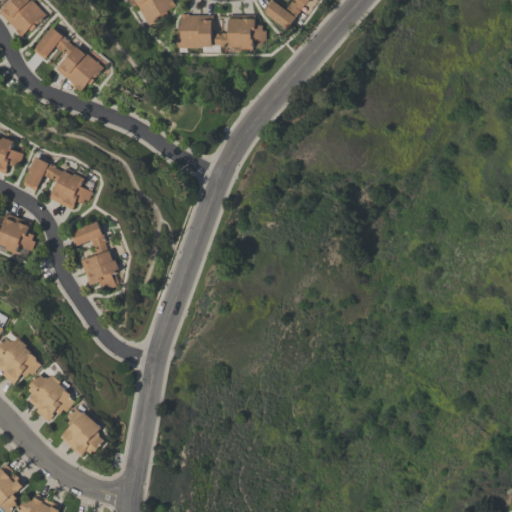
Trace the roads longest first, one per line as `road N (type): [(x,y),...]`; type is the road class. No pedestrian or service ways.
road 1 (tertiary): [(358,0),(251,129),(222,177),(152,362),(133,495)]
road 2 (residential): [(222,177),(106,105),(35,82),(0,40)]
road 3 (residential): [(152,362),(100,333),(62,277),(48,225),(35,207),(0,190)]
road 4 (residential): [(0,404),(67,472),(133,495)]
